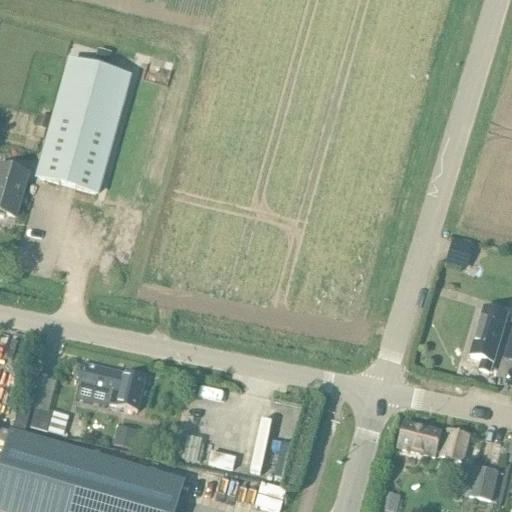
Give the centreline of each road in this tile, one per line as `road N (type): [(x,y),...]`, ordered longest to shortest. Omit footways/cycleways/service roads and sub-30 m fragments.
road 1 (unclassified): [(378,393),(496,0)]
road 2 (unclassified): [(378,393),(0,317)]
road 3 (unclassified): [(511,420),(378,393)]
road 4 (unclassified): [(345,511),(378,393)]
